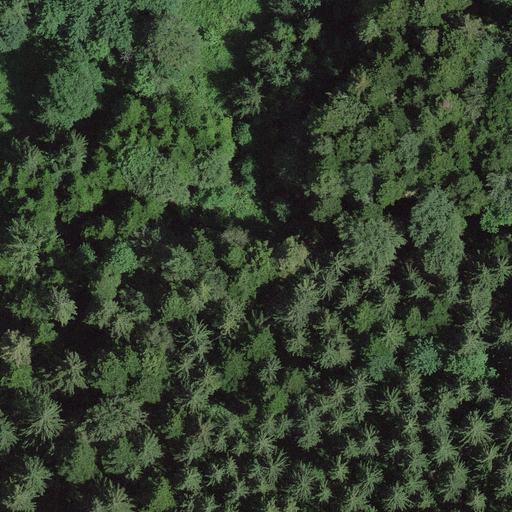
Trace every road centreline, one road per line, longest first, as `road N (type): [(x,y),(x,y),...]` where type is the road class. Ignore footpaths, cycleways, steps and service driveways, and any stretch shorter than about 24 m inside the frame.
road 1 (track): [(0,235),(295,243),(511,305)]
road 2 (track): [(401,511),(511,422)]
